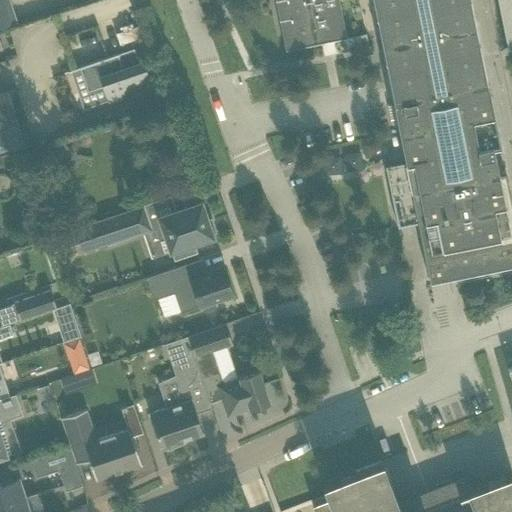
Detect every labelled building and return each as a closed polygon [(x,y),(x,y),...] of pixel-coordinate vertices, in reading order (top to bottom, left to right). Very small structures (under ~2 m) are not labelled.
[(274,0),(285,50),(321,43),(320,39),(328,38),(328,41),(346,38),(338,0),(371,0),(404,161),(393,164),(406,224),(417,222),(429,281),(511,264),(511,208),(504,171),(497,172),(492,146),(499,145),(498,139),(469,0),(274,0)] [(511,0),(496,0),(507,48),(511,46),(511,0)] [(108,99),(150,85),(141,59),(121,66),(116,53),(118,52),(118,51),(70,67),(71,69),(79,66),(87,88),(102,83),(108,99)] [(13,87),(0,90),(0,120),(10,150),(10,151),(32,144),(13,87)] [(0,152),(10,150),(0,120),(0,152)] [(207,220),(201,202),(157,217),(147,220),(142,205),(75,228),(83,252),(155,227),(159,239),(164,238),(169,252),(170,251),(173,260),(197,252),(194,243),(213,237),(211,233),(214,232),(210,219),(207,220)] [(213,301),(221,298),(232,294),(223,267),(205,273),(199,275),(193,260),(145,277),(153,299),(173,292),(180,312),(201,305),(202,308),(205,310),(213,308),(214,304),(213,301)] [(49,290),(14,302),(19,318),(55,306),(49,290)] [(9,323),(0,326),(0,337),(12,334),(9,323)] [(224,323),(187,335),(209,403),(221,399),(227,416),(248,409),(249,410),(269,403),(258,370),(238,376),(238,377),(223,382),(212,351),(232,344),(224,323)] [(209,403),(187,335),(164,343),(181,395),(165,402),(167,407),(149,413),(160,446),(165,444),(167,449),(183,442),(182,439),(190,436),(189,434),(199,431),(199,433),(201,432),(195,413),(211,408),(209,403)] [(98,350),(87,354),(91,365),(101,362),(98,350)] [(0,361),(0,398),(9,395),(0,369),(0,362),(2,362),(1,361),(0,361)] [(71,374),(59,378),(64,392),(76,388),(71,374)] [(52,397),(47,385),(35,389),(39,401),(52,397)] [(0,398),(0,456),(6,455),(0,438),(0,432),(3,432),(0,422),(22,415),(15,394),(0,398)] [(133,403),(121,408),(128,428),(129,428),(131,435),(142,431),(133,403)] [(75,463),(87,459),(94,477),(139,462),(128,428),(94,439),(84,409),(60,417),(75,463)] [(58,472),(57,468),(74,462),(69,448),(38,458),(45,476),(58,472)] [(321,482),(326,497),(326,498),(311,504),(314,511),(511,511),(511,473),(466,491),(473,508),(463,511),(424,511),(419,497),(398,505),(381,460),(321,482)] [(82,485),(74,462),(57,468),(58,472),(64,491),(82,485)] [(18,477),(0,483),(0,505),(25,496),(18,477)] [(0,511),(31,511),(25,496),(0,505),(0,511)]
